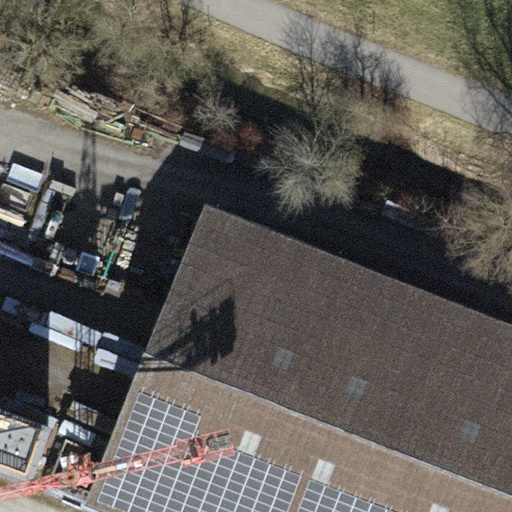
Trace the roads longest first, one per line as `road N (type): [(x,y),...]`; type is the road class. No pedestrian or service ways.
road 1 (track): [(0,122),(192,181),(511,305)]
road 2 (track): [(227,0),(511,116)]
